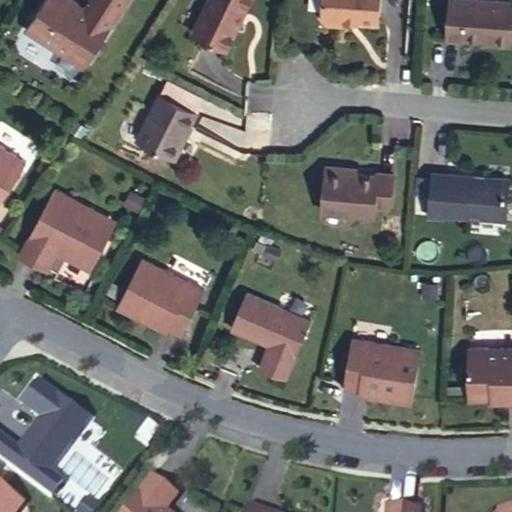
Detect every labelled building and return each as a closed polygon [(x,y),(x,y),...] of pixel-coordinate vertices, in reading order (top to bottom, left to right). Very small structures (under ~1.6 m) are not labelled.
[(42,0),(25,27),(84,65),(126,0),(88,0),(85,5),(76,0),(42,0)] [(206,0),(193,28),(227,44),(247,0),(206,0)] [(326,0),(325,18),(329,23),(344,24),(344,19),(380,22),(381,0),(326,0)] [(511,1),(497,0),(451,0),(449,37),(511,42),(511,1)] [(136,135),(173,154),(196,108),(160,89),(136,135)] [(0,142),(0,199),(26,159),(0,142)] [(389,204),(392,172),(376,170),(376,173),(356,172),(357,167),(333,164),(326,169),(322,209),(375,214),(376,203),(389,204)] [(433,171),(430,214),(446,215),(446,213),(508,218),(511,177),(433,171)] [(54,186),(19,253),(48,268),(57,250),(91,268),(113,226),(83,210),(87,203),(54,186)] [(87,203),(83,210),(113,226),(117,218),(87,203)] [(142,255),(117,304),(144,318),(146,314),(181,332),(204,287),(142,255)] [(447,289),(448,273),(433,273),(432,288),(447,289)] [(246,290),(231,326),(270,343),(260,366),(287,377),(312,319),(246,290)] [(352,337),(343,386),(383,393),(383,398),(412,403),(421,349),(352,337)] [(511,347),(469,347),(469,398),(508,398),(508,402),(511,402),(511,347)] [(39,418),(14,451),(45,474),(87,418),(36,380),(19,403),(39,418)] [(151,474),(122,511),(167,511),(165,510),(177,494),(151,474)] [(0,511),(4,511),(16,498),(0,485),(0,511)] [(14,511),(22,502),(16,498),(4,511),(14,511)]
